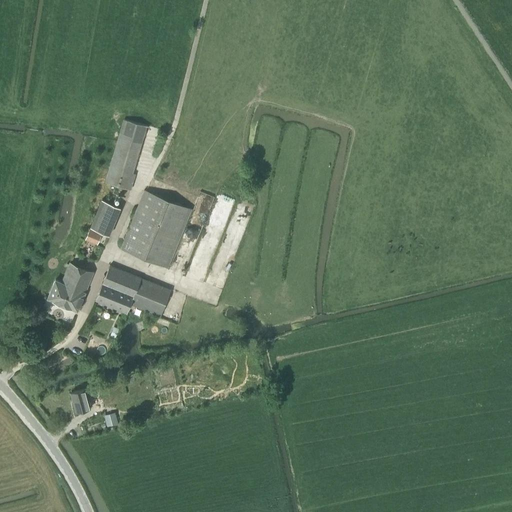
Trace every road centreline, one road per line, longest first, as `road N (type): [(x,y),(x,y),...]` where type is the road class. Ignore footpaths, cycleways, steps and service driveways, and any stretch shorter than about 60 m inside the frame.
road 1 (track): [(102,262),(171,134),(205,0)]
road 2 (tertiary): [(87,511),(48,442),(0,386)]
